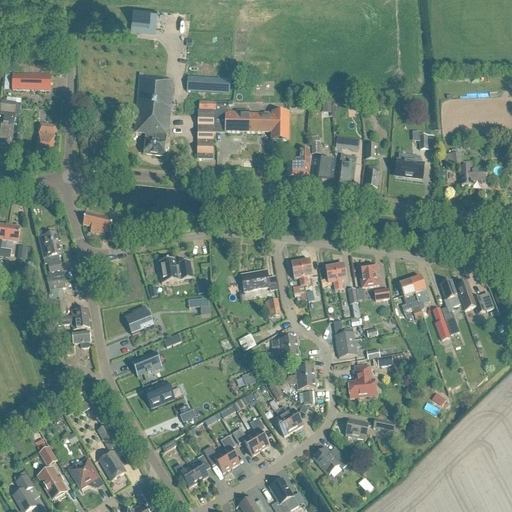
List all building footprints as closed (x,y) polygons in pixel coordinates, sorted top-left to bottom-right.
[(132,9),(130,29),(154,32),(157,11),(132,9)] [(50,93),(50,77),(45,77),(13,76),(12,92),(50,93)] [(169,137),(174,83),(166,82),(166,80),(143,78),(143,76),(140,76),(134,134),(147,135),(145,156),(164,158),(166,137),(169,137)] [(229,82),(188,79),(187,93),(229,95),(229,82)] [(0,103),(0,102),(0,116),(4,117),(4,126),(0,125),(0,149),(11,150),(14,114),(18,114),(19,102),(15,102),(15,101),(8,100),(7,103),(0,103)] [(293,101),(293,102),(293,109),(303,109),(303,100),(293,101)] [(198,113),(197,162),(212,162),(213,135),(213,122),(213,105),(199,104),(199,113),(198,113)] [(213,105),(213,122),(225,122),(225,135),(271,136),(271,143),(288,143),(288,116),(263,116),(263,118),(248,118),(249,113),(236,113),(236,115),(228,115),(228,105),(214,105),(213,105)] [(52,155),(56,128),(40,126),(36,152),(52,155)] [(419,153),(427,153),(427,138),(419,138),(419,153)] [(348,141),(337,139),(335,150),(347,151),(348,141)] [(311,156),(320,156),(319,144),(311,144),(311,156)] [(365,148),(365,162),(377,163),(378,148),(365,148)] [(287,163),(287,180),(297,180),(307,180),(307,172),(308,172),(308,163),(308,153),(300,152),(300,163),(287,163)] [(472,184),(487,183),(486,172),(471,173),(471,165),(461,166),(460,155),(450,156),(451,170),(458,170),(460,188),(472,187),(472,184)] [(352,189),(355,160),(347,159),(340,158),(337,187),(352,189)] [(398,164),(396,178),(420,181),(422,167),(417,166),(417,161),(410,160),(410,161),(398,159),(398,164)] [(143,161),(142,173),(158,174),(159,162),(143,161)] [(314,184),(332,187),(335,164),(317,162),(314,184)] [(376,192),(378,176),(377,176),(377,170),(369,169),(368,175),(366,175),(364,190),(376,192)] [(451,183),(459,182),(458,170),(450,171),(451,183)] [(109,234),(112,222),(85,216),(82,227),(86,228),(85,234),(104,238),(106,233),(109,234)] [(148,232),(149,221),(136,220),(136,231),(148,232)] [(0,252),(0,258),(5,259),(7,244),(9,229),(0,227),(0,242),(1,243),(0,251),(0,252)] [(20,230),(9,229),(7,244),(5,259),(10,259),(11,252),(12,244),(18,245),(20,230)] [(50,276),(61,273),(59,264),(58,264),(57,258),(61,257),(55,237),(39,241),(46,268),(48,267),(50,276)] [(19,249),(17,260),(29,261),(30,254),(26,254),(26,250),(19,249)] [(158,265),(162,285),(161,285),(162,286),(193,280),(192,280),(190,264),(190,263),(178,265),(178,266),(179,266),(179,267),(175,268),(174,263),(175,263),(175,262),(169,263),(168,262),(158,264),(158,265)] [(300,264),(304,288),(308,288),(307,280),(312,279),(309,262),(300,264)] [(304,288),(300,264),(290,266),(293,282),(299,281),(300,289),(304,288)] [(334,268),(338,293),(342,292),(341,284),(346,283),(343,267),(334,268)] [(376,276),(374,277),(373,267),(360,269),(362,279),(360,279),(362,291),(378,288),(376,276)] [(338,293),(334,268),(325,270),(328,286),(333,285),(334,293),(338,293)] [(63,274),(46,277),(48,286),(65,283),(63,274)] [(269,293),(277,292),(274,280),(268,281),(266,274),(241,278),(244,295),(269,290),(269,293)] [(430,305),(425,293),(420,279),(409,283),(417,304),(420,311),(420,313),(423,313),(424,309),(423,307),(430,305)] [(195,285),(198,297),(211,294),(208,282),(195,285)] [(413,306),(417,304),(409,283),(399,287),(403,300),(411,298),(412,300),(411,301),(413,306)] [(460,307),(457,299),(451,283),(440,287),(445,303),(444,304),(448,316),(453,314),(451,310),(460,307)] [(321,299),(319,285),(313,286),(314,300),(321,299)] [(456,290),(462,306),(465,313),(475,310),(477,317),(484,314),(480,302),(474,305),(473,302),(467,286),(456,290)] [(304,288),(300,289),(292,290),(294,300),(296,300),(297,304),(302,303),(303,308),(307,307),(304,288)] [(149,290),(151,300),(157,299),(155,289),(149,290)] [(63,291),(52,293),(55,315),(65,314),(63,291)] [(387,291),(374,294),(375,303),(388,301),(387,291)] [(348,293),(350,307),(357,306),(355,292),(348,293)] [(207,301),(188,303),(189,310),(208,309),(207,301)] [(267,319),(280,317),(278,301),(265,304),(267,319)] [(356,318),(357,328),(365,328),(364,301),(357,301),(358,318),(356,318)] [(132,337),(153,329),(148,315),(147,316),(144,309),(132,314),(133,316),(124,320),(132,337)] [(72,322),(88,321),(87,311),(71,313),(71,318),(59,320),(59,319),(56,320),(56,324),(65,323),(65,324),(68,324),(68,321),(71,321),(72,322)] [(422,320),(420,313),(420,311),(412,314),(415,323),(422,320)] [(68,321),(68,324),(65,324),(65,323),(56,324),(57,328),(60,328),(72,326),(73,333),(89,331),(88,321),(72,322),(71,321),(68,321)] [(459,336),(454,321),(445,325),(450,339),(459,336)] [(450,340),(444,323),(435,326),(441,343),(450,340)] [(34,328),(37,342),(44,341),(41,327),(34,328)] [(89,345),(90,345),(89,333),(64,336),(64,340),(61,340),(62,347),(65,347),(66,357),(74,356),(73,347),(81,346),(81,350),(83,351),(88,350),(89,349),(89,345)] [(337,349),(361,345),(360,341),(354,342),(353,334),(335,338),(337,349)] [(430,359),(435,357),(427,335),(422,337),(430,359)] [(273,354),(298,352),(297,341),(279,343),(279,349),(272,350),(273,354)] [(361,345),(337,349),(339,360),(357,357),(355,349),(361,348),(361,345)] [(298,352),(273,354),(273,359),(280,358),(281,365),(299,363),(298,352)] [(378,352),(366,354),(368,362),(379,359),(378,352)] [(155,355),(131,365),(137,380),(161,370),(155,355)] [(253,370),(266,369),(265,358),(252,359),(253,370)] [(379,369),(392,367),(390,359),(377,361),(379,369)] [(357,384),(348,385),(349,401),(376,398),(374,382),(370,383),(369,369),(355,370),(356,380),(357,384)] [(289,382),(314,380),(313,370),(295,372),(296,379),(289,379),(289,382)] [(246,377),(244,378),(248,388),(251,387),(255,386),(251,376),(246,377)] [(314,380),(289,382),(290,388),(297,387),(298,394),(316,392),(314,380)] [(151,412),(175,402),(171,392),(170,392),(167,384),(145,393),(148,401),(147,402),(151,412)] [(269,390),(276,401),(283,397),(276,386),(269,390)] [(88,388),(81,391),(86,400),(92,397),(88,388)] [(436,395),(432,402),(441,408),(446,402),(436,395)] [(274,414),(275,414),(278,420),(273,423),(284,440),(293,434),(279,411),(274,402),(269,405),(274,414)] [(89,426),(101,421),(98,414),(95,415),(91,405),(82,408),(89,426)] [(284,409),(279,411),(293,434),(302,429),(292,412),(287,415),(284,409)] [(316,419),(321,413),(315,410),(311,416),(316,419)] [(250,437),(260,454),(269,449),(260,434),(264,432),(258,421),(249,426),(254,434),(250,437)] [(393,434),(395,426),(375,422),(373,430),(393,434)] [(349,423),(346,439),(365,443),(368,427),(349,423)] [(78,432),(70,435),(73,442),(81,439),(78,432)] [(260,454),(250,437),(245,439),(241,432),(232,437),(239,447),(243,445),(252,459),(260,454)] [(108,453),(116,448),(110,437),(102,442),(108,453)] [(220,454),(231,471),(239,466),(231,452),(235,449),(229,439),(220,444),(225,452),(220,454)] [(165,456),(177,448),(174,443),(161,450),(165,456)] [(212,469),(216,467),(222,477),(231,471),(220,454),(216,457),(211,449),(203,454),(212,469)] [(329,456),(324,451),(314,461),(329,477),(339,468),(342,471),(349,466),(350,468),(351,467),(335,450),(329,456)] [(56,464),(48,451),(39,456),(47,469),(56,464)] [(111,484),(125,475),(113,455),(99,463),(111,484)] [(297,458),(293,462),(298,467),(303,462),(297,458)] [(198,464),(188,470),(198,485),(208,479),(205,474),(210,471),(202,459),(197,462),(198,464)] [(93,483),(98,480),(87,462),(69,473),(80,492),(87,488),(91,489),(93,483)] [(188,470),(183,473),(180,468),(173,472),(177,477),(179,476),(188,491),(198,485),(188,470)] [(65,494),(51,472),(38,480),(51,502),(65,494)] [(369,494),(377,487),(367,475),(359,482),(369,494)] [(13,500),(19,511),(31,511),(36,509),(27,494),(33,490),(26,479),(15,486),(20,493),(20,495),(13,500)] [(293,499),(283,482),(269,490),(278,505),(272,508),(274,511),(293,511),(299,509),(293,499)] [(251,501),(239,508),(241,511),(265,511),(260,503),(254,506),(251,501)]
